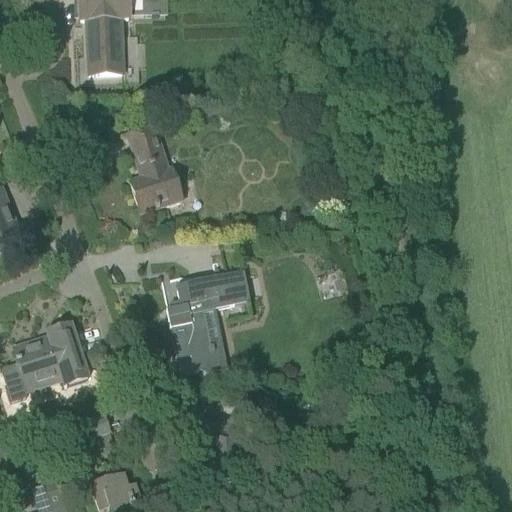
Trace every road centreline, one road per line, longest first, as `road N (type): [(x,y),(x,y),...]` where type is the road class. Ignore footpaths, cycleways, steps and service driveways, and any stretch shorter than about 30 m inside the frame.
road 1 (track): [(419,511),(379,51),(355,0)]
road 2 (unclassified): [(154,486),(80,257)]
road 3 (unclassified): [(80,257),(0,55)]
